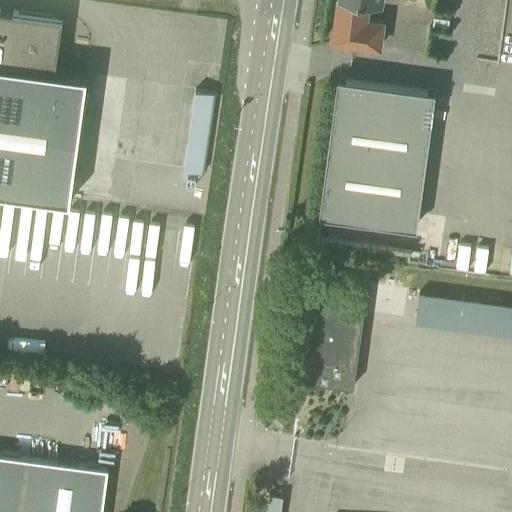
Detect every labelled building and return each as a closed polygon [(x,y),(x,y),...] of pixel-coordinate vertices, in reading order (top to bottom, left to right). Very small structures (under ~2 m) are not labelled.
[(338,0),(333,40),(351,43),(380,47),(383,21),(366,19),(369,0),(382,2),(382,0),(338,0)] [(0,190),(70,200),(87,75),(56,70),(63,17),(0,8),(0,190)] [(318,240),(351,245),(411,253),(433,92),(340,79),(318,240)] [(193,88),(187,167),(207,168),(214,89),(193,88)] [(502,270),(504,247),(474,243),(471,266),(502,270)] [(289,377),(351,386),(354,386),(367,287),(303,278),(289,377)] [(417,319),(511,331),(511,301),(421,290),(417,319)] [(102,511),(109,467),(0,452),(0,511),(102,511)] [(280,511),(282,493),(270,492),(267,511),(280,511)]
